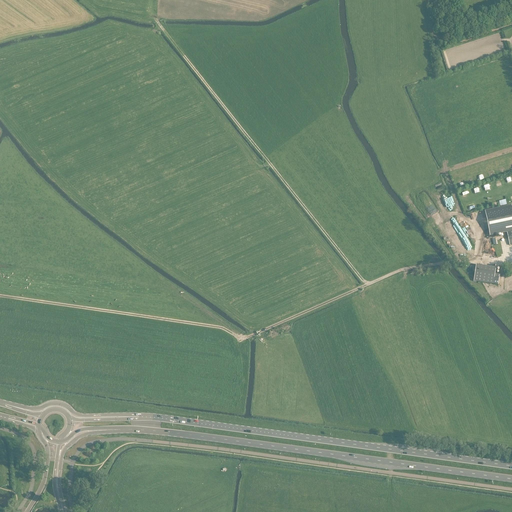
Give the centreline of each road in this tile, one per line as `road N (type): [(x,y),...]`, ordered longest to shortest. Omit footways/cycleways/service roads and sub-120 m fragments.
road 1 (secondary): [(105,430),(511,478)]
road 2 (secondary): [(511,465),(125,416)]
road 3 (track): [(153,4),(160,29),(366,284)]
road 4 (track): [(0,358),(142,357),(166,349),(0,282)]
road 5 (track): [(166,349),(196,358),(376,279),(457,260)]
road 6 (track): [(511,24),(452,44),(430,30),(426,0)]
